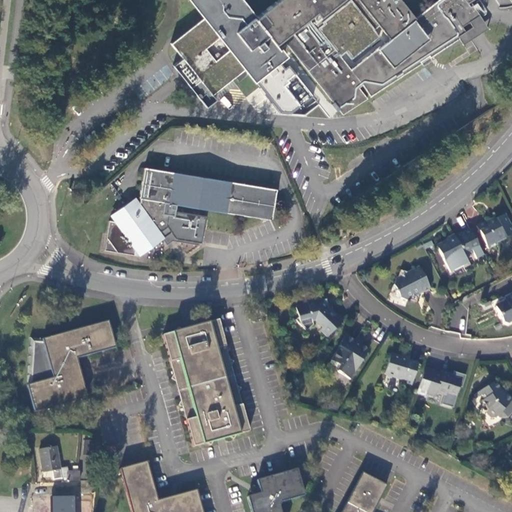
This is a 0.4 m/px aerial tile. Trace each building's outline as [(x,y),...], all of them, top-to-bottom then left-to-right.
[(277,0),(255,18),(243,3),(244,2),(242,0),(191,0),(206,18),(172,45),(182,58),(173,65),(177,70),(180,68),(189,80),(187,82),(190,87),(200,80),(210,93),(244,66),(255,79),(277,61),(284,56),(280,49),(286,44),(313,77),(343,115),(365,97),(359,88),(363,85),(371,96),(461,40),(455,31),(473,20),(465,7),(472,3),(476,0),(277,0)] [(472,3),(465,7),(473,20),(455,31),(461,40),(464,44),(489,28),(472,3)] [(277,61),(255,79),(264,91),(277,108),(289,110),(310,94),(286,63),(282,67),(277,61)] [(273,203),(273,198),(275,185),(164,169),(143,166),(138,195),(139,195),(138,201),(114,219),(108,219),(104,249),(133,253),(138,254),(165,238),(200,244),(204,224),(205,214),(174,209),(175,202),(270,216),(273,203)] [(114,219),(138,201),(135,195),(121,205),(110,213),(114,219)] [(511,234),(511,229),(504,215),(487,223),(485,221),(476,225),(488,248),(497,244),(495,240),(504,237),(505,238),(511,234)] [(452,242),(438,249),(451,276),(469,267),(466,261),(475,257),(465,236),(455,241),(452,242)] [(394,286),(393,286),(399,298),(400,297),(407,299),(409,298),(417,300),(420,294),(418,291),(420,290),(422,292),(429,288),(418,266),(407,272),(400,269),(398,276),(396,278),(394,286)] [(511,293),(504,298),(507,301),(496,307),(504,322),(508,323),(511,320),(511,293)] [(320,329),(327,337),(341,323),(335,316),(332,315),(328,310),(326,302),(313,303),(314,307),(307,307),(307,304),(295,306),(297,318),(295,320),(306,331),(313,324),(312,321),(316,319),(323,325),(320,329)] [(176,331),(162,334),(166,348),(174,374),(171,377),(175,379),(181,401),(179,404),(183,406),(194,445),(207,442),(210,443),(212,440),(230,436),(234,438),(236,434),(249,430),(238,391),(241,387),(236,385),(231,365),(234,361),(229,358),(219,319),(204,323),(201,321),(199,324),(190,327),(181,329),(178,327),(176,331)] [(87,398),(79,371),(76,371),(72,360),(76,359),(115,348),(108,322),(41,339),(52,378),(27,386),(34,412),(87,398)] [(349,381),(369,349),(346,335),(339,348),(340,349),(332,362),(340,367),(337,372),(349,381)] [(411,386),(417,366),(389,358),(383,375),(401,381),(401,383),(411,386)] [(424,371),(418,390),(424,393),(424,395),(434,398),(436,394),(446,398),(447,394),(457,396),(460,384),(454,381),(454,378),(441,374),(441,377),(424,371)] [(486,410),(486,411),(495,417),(500,418),(503,414),(506,417),(511,410),(511,402),(510,400),(511,398),(505,393),(503,390),(501,389),(494,381),(474,395),(476,399),(479,396),(482,400),(481,401),(486,410)] [(56,448),(38,451),(43,477),(51,476),(53,481),(65,478),(67,483),(80,482),(80,472),(66,472),(65,469),(60,470),(56,448)] [(203,511),(197,489),(171,497),(172,500),(160,503),(159,500),(157,494),(147,461),(121,469),(132,511),(203,511)] [(304,492),(296,467),(257,478),(259,484),(257,485),(254,490),(254,492),(248,494),(253,511),(281,511),(279,502),(281,499),(304,492)] [(371,511),(386,485),(362,473),(340,511),(371,511)] [(75,511),(75,495),(51,495),(51,511),(75,511)]
